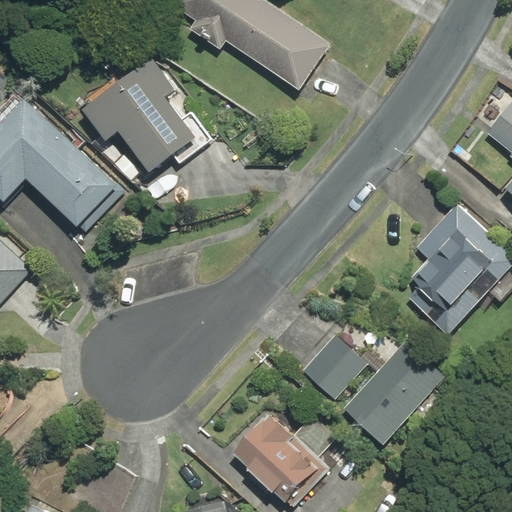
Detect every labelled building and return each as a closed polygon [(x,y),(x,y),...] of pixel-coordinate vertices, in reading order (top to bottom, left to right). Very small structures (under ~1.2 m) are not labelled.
[(337,46),(264,0),(179,0),(175,7),(308,91),(337,46)] [(156,61),(89,110),(112,142),(122,135),(153,178),(200,143),(169,100),(179,93),(156,61)] [(126,192),(29,102),(0,133),(0,202),(6,208),(30,182),(87,234),(126,192)] [(511,181),(508,187),(511,190),(511,102),(488,132),(511,151),(511,181)] [(415,294),(456,331),(511,268),(511,251),(456,202),(417,246),(433,261),(418,277),(425,283),(415,294)] [(0,306),(33,269),(0,239),(0,306)] [(342,331),(310,365),(342,395),(374,361),(342,331)] [(414,338),(348,406),(386,443),(452,374),(414,338)] [(274,416),(239,457),(298,507),(333,465),(274,416)] [(231,511),(229,501),(186,511),(185,511),(231,511)]
